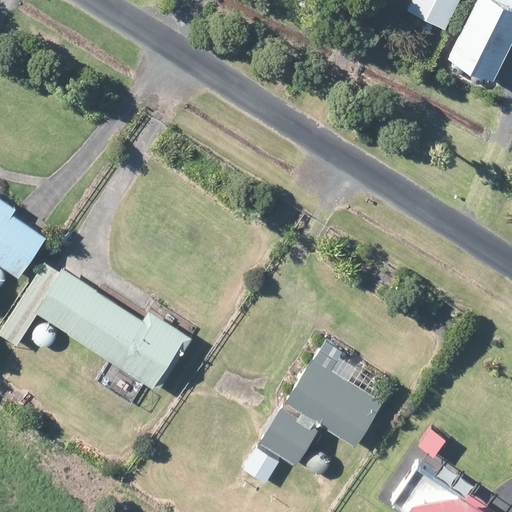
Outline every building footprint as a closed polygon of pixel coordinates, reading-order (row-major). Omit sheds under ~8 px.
[(412,0),(407,10),(443,29),(458,0),(412,0)] [(511,35),(511,11),(488,0),(481,0),(450,62),(489,81),(511,35)] [(0,199),(0,264),(19,277),(46,238),(12,216),(16,210),(0,199)] [(44,262),(1,333),(19,344),(37,313),(161,386),(189,339),(146,313),(142,320),(62,272),(44,262)] [(325,341),(242,471),(264,485),(279,461),(292,470),(320,425),(356,448),(384,403),(332,370),(343,353),(325,341)] [(399,511),(488,511),(418,466),(391,507),(399,511)]
